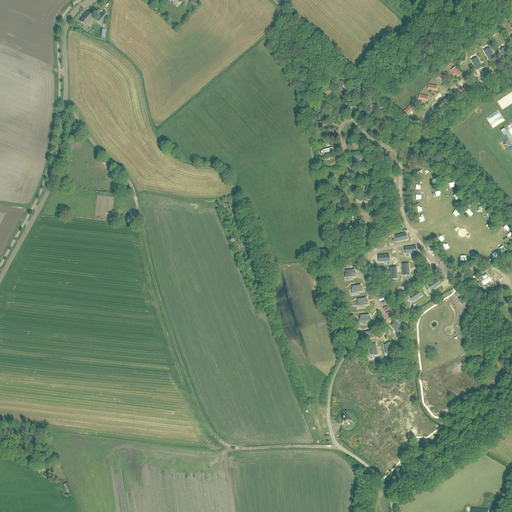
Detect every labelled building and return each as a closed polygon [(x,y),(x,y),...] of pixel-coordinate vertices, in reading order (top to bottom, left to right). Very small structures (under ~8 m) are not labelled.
[(191,0),(189,3),(196,9),(199,5),(193,0),(191,0)] [(104,11),(96,20),(101,24),(107,18),(106,17),(108,15),(104,11)] [(88,25),(93,19),(94,18),(87,12),(86,14),(82,18),(83,18),(81,21),(86,26),(87,24),(88,25)] [(497,41),(504,36),(502,32),(495,37),(497,41)] [(495,58),(490,48),(484,51),(490,61),(495,58)] [(511,57),(505,48),(500,51),(506,61),(511,57)] [(483,68),(477,58),(472,61),(477,71),(483,68)] [(466,73),(471,69),(465,61),(460,65),(466,73)] [(452,70),(457,77),(461,74),(456,67),(452,70)] [(322,113),(326,104),(323,102),(318,111),(322,113)] [(408,115),(414,109),(411,105),(404,111),(408,115)] [(367,117),(372,114),(370,111),(371,110),(369,107),(368,109),(367,107),(364,109),(366,110),(365,110),(364,109),(362,111),(363,112),(361,114),(363,116),(365,115),(363,116),(365,119),(367,117)] [(360,183),(360,186),(366,187),(365,192),(370,192),(370,183),(360,183)] [(406,233),(395,236),(397,243),(408,240),(406,233)] [(391,237),(388,240),(392,246),(396,243),(391,237)] [(496,285),(505,280),(502,275),(500,277),(496,271),(490,275),(496,285)] [(488,275),(487,276),(479,281),(480,284),(479,284),(481,288),(482,287),(484,290),(488,288),(494,284),(488,275)] [(431,291),(441,285),(437,279),(427,286),(431,291)] [(352,287),(353,290),(351,290),(352,294),(363,292),(362,288),(361,288),(361,285),(352,287)] [(413,302),(423,296),(419,290),(409,297),(413,302)] [(357,300),(358,303),(357,303),(357,307),(368,305),(368,301),(367,301),(366,298),(357,300)] [(396,333),(399,331),(399,332),(402,330),(395,321),(392,324),(393,324),(391,326),(396,333)] [(362,333),(363,336),(362,336),(362,340),(373,338),(372,334),(371,334),(371,331),(362,333)] [(386,354),(389,353),(389,355),(393,354),(391,343),(387,344),(387,345),(384,345),(386,354)] [(371,355),(374,355),(374,356),(378,355),(376,344),(372,345),(372,346),(369,347),(371,355)]
